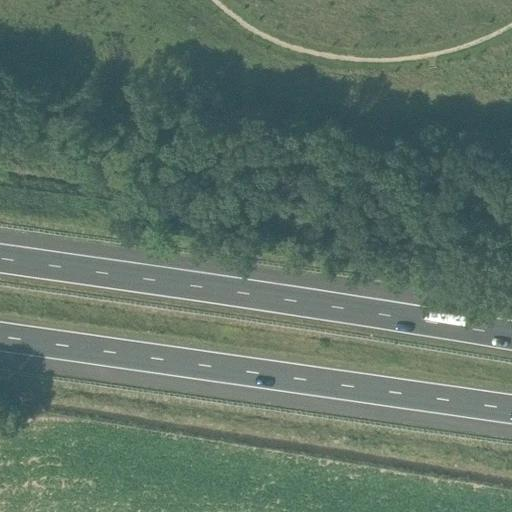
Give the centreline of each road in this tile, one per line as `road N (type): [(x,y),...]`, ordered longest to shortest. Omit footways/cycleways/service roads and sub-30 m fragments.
road 1 (motorway): [(511,337),(0,259)]
road 2 (motorway): [(0,338),(511,411)]
